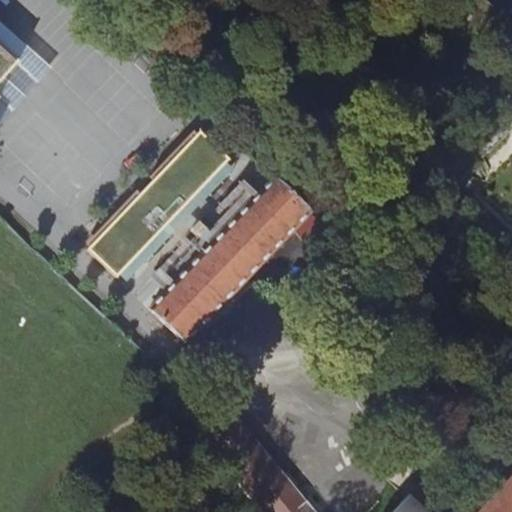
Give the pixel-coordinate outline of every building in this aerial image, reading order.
[(0,31),(0,51),(15,65),(0,81),(0,125),(47,73),(0,31)] [(0,81),(15,65),(0,51),(0,81)] [(511,101),(503,110),(480,134),(455,160),(461,165),(469,173),(511,129),(511,101)] [(86,250),(115,279),(167,226),(171,230),(188,213),(183,209),(228,162),(199,134),(196,137),(192,133),(148,179),(152,182),(139,196),(135,192),(85,244),(89,248),(86,250)] [(185,344),(294,231),(309,214),(273,180),(149,310),(185,344)] [(329,232),(309,214),(294,231),(309,252),(329,232)] [(205,232),(197,224),(190,232),(198,239),(205,232)] [(482,290),(487,311),(501,307),(496,286),(482,290)] [(194,431),(260,511),(298,511),(296,509),(305,502),(225,406),(212,415),(194,431)] [(511,511),(511,477),(480,511),(421,511),(405,497),(391,511),(511,511)]
